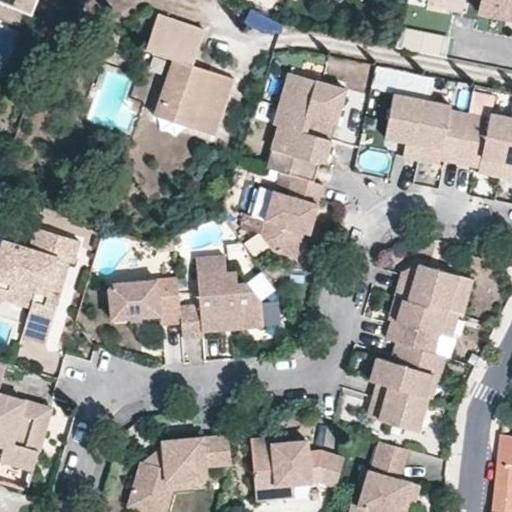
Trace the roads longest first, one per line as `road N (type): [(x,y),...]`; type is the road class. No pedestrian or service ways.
road 1 (residential): [(511,221),(409,199),(377,203),(313,368),(104,393),(93,404),(66,511)]
road 2 (residential): [(511,358),(485,422),(469,511)]
